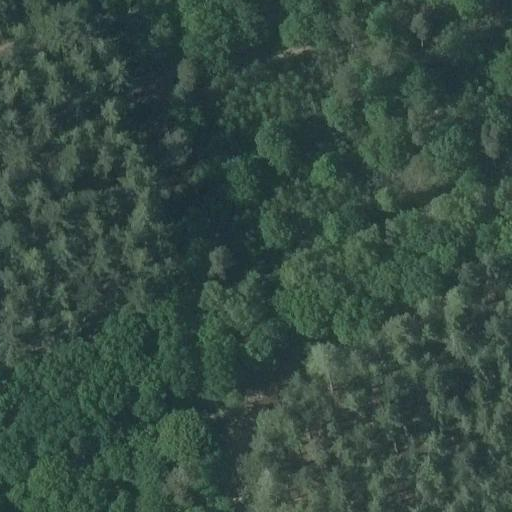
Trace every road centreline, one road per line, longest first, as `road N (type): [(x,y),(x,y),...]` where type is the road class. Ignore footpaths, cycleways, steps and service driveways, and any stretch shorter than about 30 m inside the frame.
road 1 (track): [(200,348),(105,7),(0,39)]
road 2 (track): [(200,348),(511,232)]
road 3 (track): [(0,428),(200,348)]
road 4 (track): [(200,348),(248,511)]
